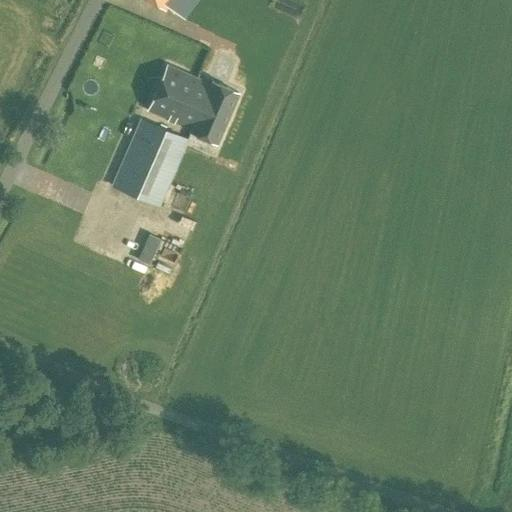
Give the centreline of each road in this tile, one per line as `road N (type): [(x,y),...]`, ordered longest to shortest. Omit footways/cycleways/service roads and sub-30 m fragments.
road 1 (unclassified): [(438,511),(0,346)]
road 2 (unclassified): [(0,192),(98,0)]
